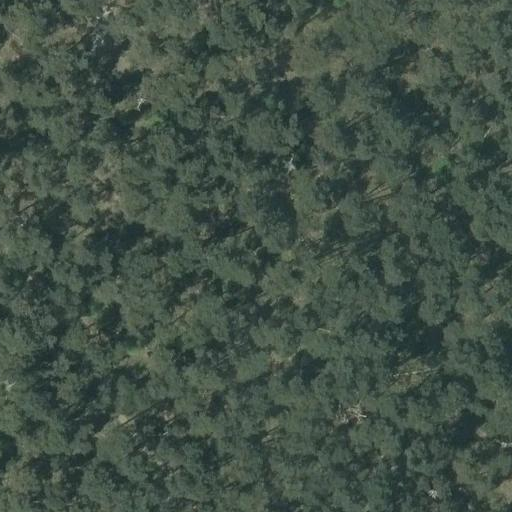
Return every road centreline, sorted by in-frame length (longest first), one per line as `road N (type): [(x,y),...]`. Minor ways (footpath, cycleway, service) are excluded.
road 1 (unknown): [(48,269),(158,420),(190,511)]
road 2 (unknown): [(93,0),(82,145),(48,269)]
